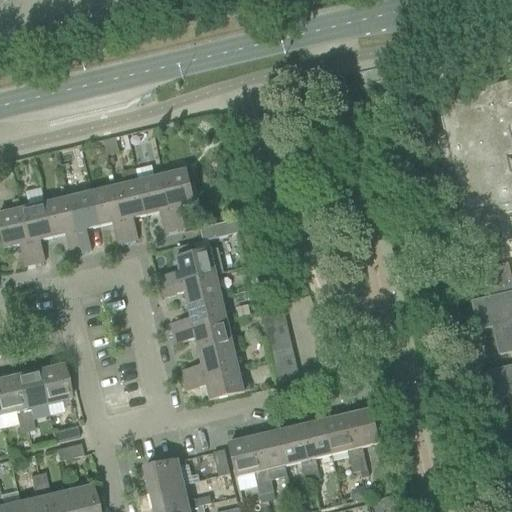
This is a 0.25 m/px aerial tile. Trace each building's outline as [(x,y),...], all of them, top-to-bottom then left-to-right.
[(511,74),(511,78),(511,82),(486,88),(484,80),(472,83),(473,86),(467,88),(466,84),(454,87),(457,95),(436,100),(445,138),(436,140),(439,152),(443,151),(444,157),(440,158),(443,170),(452,168),(463,216),(484,211),(486,220),(498,217),(496,208),(502,207),(504,216),(511,213),(511,174),(510,175),(508,170),(511,164),(511,163),(506,159),(505,158),(511,156),(511,147),(509,137),(511,136),(511,74)] [(114,141),(103,144),(106,158),(118,155),(114,141)] [(9,167),(3,168),(5,179),(11,178),(9,167)] [(167,171),(160,173),(174,233),(184,231),(180,211),(194,207),(186,172),(168,177),(167,171)] [(154,180),(138,184),(146,219),(159,216),(164,236),(174,233),(160,173),(153,174),(154,180)] [(121,182),(114,184),(128,245),(138,242),(133,222),(146,219),(138,184),(122,188),(121,182)] [(108,191),(91,195),(100,229),(113,226),(117,247),(128,245),(114,184),(107,185),(108,191)] [(74,193),(67,195),(81,255),(91,253),(87,233),(100,229),(91,195),(75,199),(74,193)] [(61,202),(45,206),(53,241),(66,237),(71,258),(81,255),(67,195),(59,196),(61,202)] [(27,203),(20,205),(34,266),(45,264),(41,244),(53,241),(45,206),(28,210),(27,203)] [(34,266),(20,205),(12,207),(14,213),(0,216),(0,229),(5,252),(19,248),(24,269),(34,266)] [(452,218),(440,221),(443,234),(456,231),(452,218)] [(213,228),(199,231),(202,244),(216,241),(213,228)] [(160,280),(158,280),(160,290),(162,290),(216,277),(217,277),(223,276),(217,252),(214,252),(197,256),(194,247),(174,251),(176,261),(180,275),(160,280)] [(511,289),(506,265),(477,272),(483,301),(470,304),(477,333),(491,330),(497,358),(511,355),(511,356),(511,367),(487,374),(494,403),(508,400),(511,417),(511,456),(507,458),(511,480),(511,289)] [(162,290),(160,290),(163,301),(165,300),(184,295),(187,308),(221,300),(227,299),(225,292),(221,293),(219,294),(216,277),(162,290)] [(171,326),(169,326),(171,337),(227,324),(221,300),(187,308),(190,321),(171,326)] [(260,319),(263,330),(285,325),(283,314),(260,319)] [(227,324),(171,337),(174,347),(176,347),(195,342),(198,355),(238,346),(236,338),(232,339),(230,340),(227,324)] [(263,330),(266,342),(288,337),(285,325),(263,330)] [(266,342),(269,353),(291,348),(288,337),(266,342)] [(182,372),(180,373),(182,383),(184,383),(238,370),(234,354),(235,353),(240,352),(238,346),(198,355),(201,368),(182,372)] [(269,353),(271,365),(293,359),(291,348),(269,353)] [(271,365),(274,376),(296,371),(293,359),(271,365)] [(60,367),(36,372),(45,407),(61,404),(62,409),(69,408),(68,402),(69,402),(60,367)] [(184,383),(182,383),(185,393),(187,393),(206,388),(210,402),(244,394),(244,393),(249,392),(247,385),(243,386),(241,386),(238,370),(184,383)] [(296,371),(274,376),(277,388),(299,382),(296,371)] [(36,372),(13,378),(26,435),(34,433),(31,424),(28,411),(45,407),(36,372)] [(13,378),(0,380),(0,417),(14,414),(17,427),(19,436),(26,435),(13,378)] [(61,404),(45,407),(48,420),(64,416),(62,409),(61,404)] [(31,424),(48,420),(45,407),(28,411),(31,424)] [(370,412),(346,417),(359,473),(366,472),(361,451),(378,447),(370,412)] [(14,414),(0,417),(0,425),(1,431),(17,427),(14,414)] [(346,417),(323,423),(331,458),(347,454),(352,475),(359,473),(346,417)] [(323,423),(299,428),(312,484),(320,483),(315,461),(331,458),(323,423)] [(299,428),(276,434),(284,469),(300,465),(305,486),(312,484),(299,428)] [(51,435),(54,446),(78,441),(75,429),(51,435)] [(276,434),(252,439),(266,495),(273,494),(271,484),(287,480),(284,469),(276,434)] [(266,495),(252,439),(228,445),(236,480),(253,476),(258,497),(266,495)] [(55,452),(58,464),(82,458),(79,446),(55,452)] [(224,453),(212,455),(218,479),(230,477),(224,453)] [(143,471),(149,496),(184,487),(180,472),(186,470),(184,463),(178,464),(178,463),(143,471)] [(366,472),(359,473),(361,481),(368,479),(366,472)] [(44,476),(36,477),(44,511),(69,511),(65,493),(49,497),(44,476)] [(34,500),(18,504),(19,511),(44,511),(36,477),(30,479),(29,479),(34,500)] [(81,489),(65,493),(69,511),(94,511),(89,487),(88,487),(87,482),(80,483),(81,489)] [(149,496),(152,511),(183,511),(211,506),(209,499),(188,503),(184,487),(149,496)] [(355,491),(351,497),(353,504),(366,501),(363,489),(355,491)] [(0,501),(2,508),(18,504),(16,494),(0,498),(0,501)] [(0,511),(19,511),(18,504),(2,508),(0,501),(0,511)] [(304,511),(303,503),(293,506),(294,511),(304,511)]
